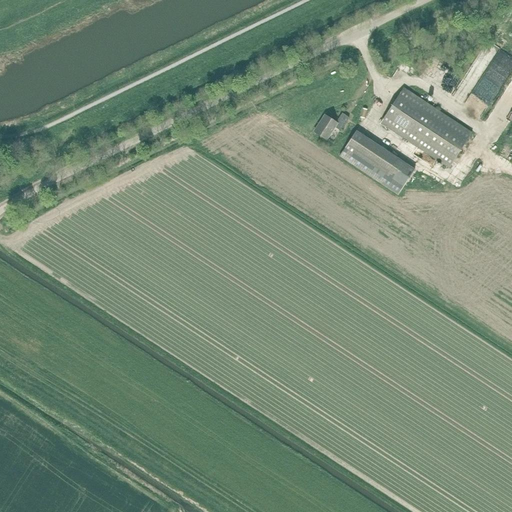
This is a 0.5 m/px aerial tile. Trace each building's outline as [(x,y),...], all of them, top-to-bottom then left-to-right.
[(469,66),(480,72),(473,84),(483,89),(484,87),(492,92),(502,72),(474,57),(469,66)] [(465,68),(448,97),(458,103),(475,74),(465,68)] [(487,114),(474,125),(487,140),(490,141),(496,135),(510,109),(511,108),(511,107),(511,78),(508,82),(505,89),(501,92),(494,104),(490,108),(487,114)] [(472,133),(445,116),(403,88),(380,122),(449,168),(472,133)] [(314,131),(327,140),(335,128),(341,131),(349,117),(342,113),(336,122),(325,114),(314,131)] [(365,136),(356,130),(339,157),(348,163),(365,136)] [(397,195),(415,169),(365,136),(348,163),(397,195)] [(497,154),(499,149),(493,145),(490,150),(497,154)]
